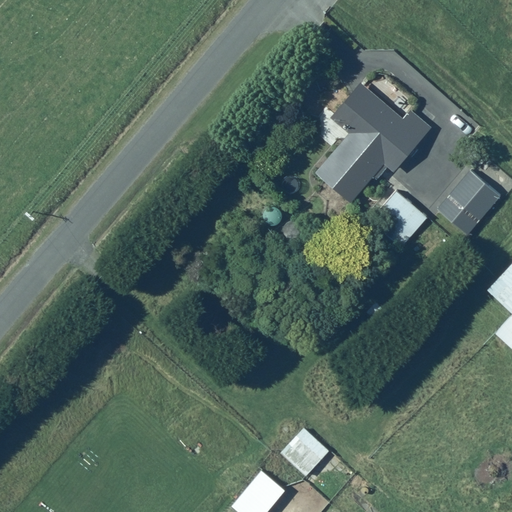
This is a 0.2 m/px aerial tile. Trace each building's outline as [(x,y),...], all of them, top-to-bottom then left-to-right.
[(420,139),(359,83),(329,116),(347,133),(314,169),(349,201),(385,162),(392,169),(420,139)] [(467,235),(502,197),(471,168),(437,206),(467,235)] [(426,217),(395,189),(370,217),(401,245),(426,217)] [(494,331),(511,348),(511,262),(487,288),(511,312),(494,331)] [(303,425),(277,451),(303,476),(328,449),(303,425)]
